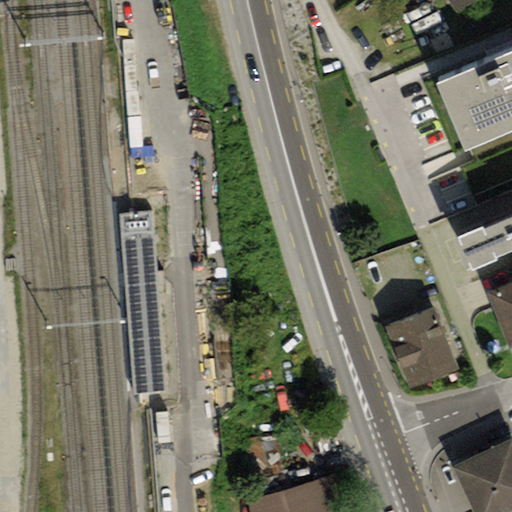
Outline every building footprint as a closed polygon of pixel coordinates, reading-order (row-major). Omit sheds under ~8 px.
[(447,0),(456,13),(475,0),(447,0)] [(511,51),(435,84),(465,151),(511,131),(511,51)] [(511,218),(483,230),(482,228),(457,239),(471,272),(497,261),(496,259),(511,251),(511,218)] [(511,283),(487,293),(509,349),(511,348),(511,283)] [(408,389),(458,370),(433,308),(384,327),(408,389)] [(511,440),(482,454),(508,511),(511,508),(511,440)] [(472,511),(505,511),(508,511),(482,454),(452,467),(465,495),(472,511)] [(337,511),(327,477),(248,500),(248,511),(337,511)]
